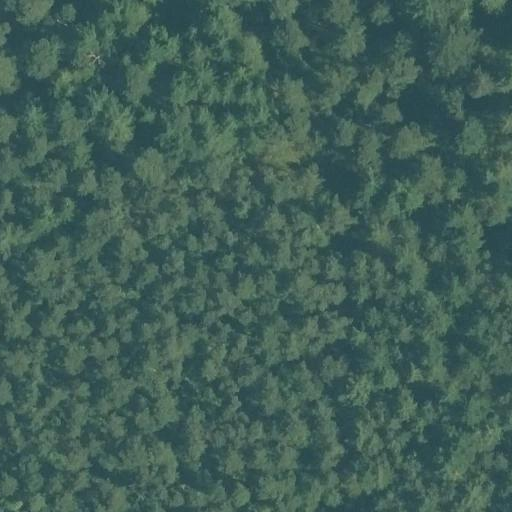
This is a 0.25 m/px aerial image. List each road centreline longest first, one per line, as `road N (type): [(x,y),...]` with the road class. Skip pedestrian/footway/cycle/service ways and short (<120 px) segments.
road 1 (track): [(0,287),(291,136),(376,153),(511,158)]
road 2 (track): [(339,145),(348,511)]
road 3 (track): [(260,0),(291,136)]
